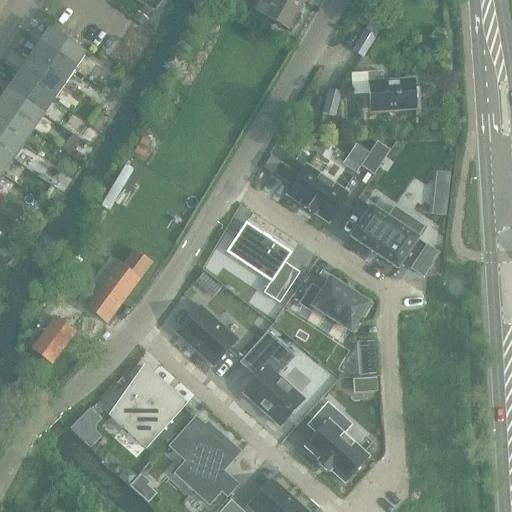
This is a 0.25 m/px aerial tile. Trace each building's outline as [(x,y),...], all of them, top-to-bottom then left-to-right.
[(261,0),(255,10),(287,28),(302,0),(261,0)] [(137,13),(133,20),(143,27),(147,20),(137,13)] [(365,29),(351,51),(361,58),(382,25),(369,17),(362,28),(365,29)] [(38,47),(73,71),(84,55),(48,31),(38,47)] [(27,61),(63,86),(73,71),(38,47),(27,61)] [(17,76),(53,101),(63,86),(27,61),(17,76)] [(381,72),(366,73),(369,114),(419,110),(418,88),(415,88),(415,79),(382,81),(381,72)] [(7,91),(43,115),(53,101),(17,76),(7,91)] [(327,89),(321,114),(334,118),(340,92),(327,89)] [(0,101),(0,108),(32,130),(43,115),(7,91),(0,101)] [(0,129),(22,145),(32,130),(0,108),(0,129)] [(0,151),(12,160),(22,145),(0,129),(0,151)] [(377,142),(360,167),(374,175),(390,151),(377,142)] [(0,173),(2,175),(12,160),(0,151),(0,173)] [(270,157),(262,169),(271,175),(279,163),(270,157)] [(305,168),(287,196),(300,205),(300,206),(313,215),(314,214),(327,223),(346,195),(305,168)] [(436,173),(435,187),(446,189),(448,189),(450,175),(447,174),(436,173)] [(128,205),(137,187),(118,177),(109,195),(128,205)] [(370,209),(350,238),(396,269),(416,239),(424,228),(408,217),(400,228),(370,209)] [(245,224),(225,254),(269,283),(262,294),(279,304),(299,274),(284,264),(291,254),(270,240),(270,239),(262,234),(262,235),(245,224)] [(426,246),(410,269),(422,278),(438,254),(426,246)] [(115,261),(81,306),(105,324),(150,265),(132,252),(122,266),(115,261)] [(202,274),(194,283),(202,291),(210,281),(202,274)] [(311,284),(298,304),(310,313),(313,308),(349,332),(367,305),(353,296),(353,295),(344,289),(330,280),(322,292),(311,284)] [(199,308),(176,334),(213,367),(236,341),(199,308)] [(55,318),(31,350),(51,365),(75,333),(55,318)] [(443,318),(410,319),(411,345),(425,345),(426,367),(459,365),(457,335),(444,335),(443,318)] [(267,334),(240,364),(257,379),(244,395),(279,427),(302,401),(276,377),(293,358),(267,334)] [(375,359),(360,360),(361,377),(376,376),(375,359)] [(447,370),(414,373),(415,398),(428,397),(430,419),(462,418),(461,387),(448,388),(447,370)] [(130,385),(109,416),(145,449),(185,404),(152,374),(136,391),(130,385)] [(377,379),(365,380),(366,394),(378,393),(377,379)] [(320,432),(304,449),(318,461),(317,462),(320,465),(321,464),(327,468),(325,470),(329,473),(330,471),(343,484),(367,457),(328,423),(337,414),(327,405),(310,423),(320,432)] [(80,419),(69,429),(80,440),(88,432),(88,426),(80,419)] [(194,453),(174,475),(208,506),(220,492),(226,498),(237,486),(222,473),(234,459),(228,454),(233,448),(207,424),(204,427),(195,419),(178,438),(194,453)] [(450,423),(418,425),(418,450),(432,450),(433,472),(466,470),(464,439),(451,440),(450,423)] [(453,475),(421,477),(422,503),(436,502),(436,511),(469,511),(469,493),(455,493),(453,475)] [(140,476),(130,488),(139,497),(148,487),(149,485),(140,476)] [(304,511),(271,481),(247,507),(252,511),(304,511)] [(241,511),(230,501),(220,511),(241,511)]
